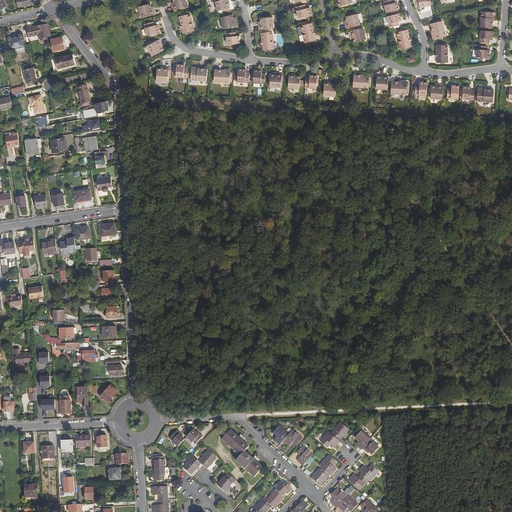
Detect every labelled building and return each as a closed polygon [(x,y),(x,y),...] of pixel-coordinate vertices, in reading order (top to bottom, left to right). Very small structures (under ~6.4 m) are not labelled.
[(171,0),(172,2),(173,4),(171,4),(172,10),(186,6),(184,0),(171,0)] [(227,0),(214,0),(217,11),(229,8),(227,1),(227,0)] [(392,0),(387,0),(383,1),(386,13),(398,9),(396,2),(393,3),(392,0)] [(151,9),(150,7),(149,3),(137,6),(140,17),(154,14),(153,9),(151,9)] [(305,4),(297,6),(299,18),(312,15),(310,7),(306,8),(305,4)] [(492,28),(492,20),(492,18),(494,16),(494,13),(493,12),(480,11),(479,27),(492,28)] [(345,16),(346,19),(346,21),(345,21),(346,28),(360,25),(357,13),(345,16)] [(401,21),(399,13),(387,16),(389,27),(399,25),(398,21),(401,21)] [(180,24),(181,27),(182,33),(193,31),(189,14),(178,16),(180,24)] [(233,19),(233,18),(232,14),(220,17),(222,28),(236,25),(235,19),(233,19)] [(260,29),(274,28),(273,17),(260,17),(261,21),(261,23),(259,23),(260,29)] [(433,32),(432,34),(433,38),(434,38),(446,35),(442,20),(430,23),(432,30),(433,32)] [(156,24),(153,25),(153,22),(143,24),(146,35),(158,32),(156,24)] [(47,23),(26,28),(28,37),(38,35),(39,39),(43,38),(51,36),(47,23)] [(313,32),(313,28),(311,23),(300,25),(305,43),(315,40),(313,32)] [(350,30),(351,36),(353,35),(353,37),(354,41),(366,38),(364,27),(350,30)] [(409,38),(408,35),(407,29),(396,32),(400,49),(411,46),(409,38)] [(493,39),(493,31),(480,30),(479,42),(488,42),(488,39),(493,39)] [(261,33),(262,41),(262,44),(263,50),(274,49),(273,31),(261,33)] [(235,32),(226,33),(227,44),(239,43),(239,35),(236,35),(235,32)] [(12,35),(7,37),(10,49),(26,45),(23,33),(17,34),(18,35),(12,37),(12,35)] [(53,51),(64,48),(61,37),(50,40),(53,51)] [(162,50),(160,47),(160,46),(161,45),(158,39),(146,46),(151,56),(162,50)] [(436,44),(436,53),(436,56),(436,62),(447,62),(448,45),(436,44)] [(486,50),(486,46),(477,45),(476,57),(490,57),(491,50),(486,50)] [(58,68),(75,65),(72,55),(56,58),(58,68)] [(180,77),(187,77),(187,68),(184,68),(184,64),(176,64),(175,77),(180,77)] [(197,68),(196,67),(192,66),(191,68),(190,80),(206,81),(207,69),(200,68),(197,68)] [(162,69),(160,69),(156,69),(156,81),(168,82),(168,67),(162,67),(162,69)] [(27,84),(36,81),(33,68),(24,70),(27,84)] [(248,81),(249,73),(245,73),(245,68),(237,68),(236,80),(248,81)] [(229,69),(225,69),(223,70),(221,70),(214,70),(213,82),(229,83),(230,71),(229,69)] [(264,82),(265,74),(261,74),(261,69),(253,69),(252,82),(264,82)] [(276,74),(274,74),(270,74),(270,86),(281,87),(282,73),(276,73),(276,74)] [(300,76),(297,76),(295,76),(295,74),(289,73),(287,88),(299,88),(300,76)] [(309,79),(305,78),(305,87),(316,88),(317,75),(309,74),(309,79)] [(368,74),(365,74),(363,76),(361,76),(353,75),(352,87),(368,88),(369,76),(368,74)] [(375,90),(387,90),(388,76),(382,75),(382,77),(380,77),(376,77),(375,90)] [(330,83),(330,82),(324,81),(323,96),(335,97),(335,84),(332,84),(330,83)] [(406,81),(402,81),(401,82),(399,82),(391,82),(390,94),(406,95),(407,83),(406,81)] [(426,96),(427,83),(419,83),(419,86),(415,85),(414,95),(426,96)] [(430,99),(442,100),(443,86),(437,86),(437,87),(434,87),(431,87),(430,99)] [(458,99),(459,86),(451,86),(450,89),(447,89),(446,99),(458,99)] [(84,89),(84,87),(76,88),(80,104),(89,102),(86,89),(84,89)] [(462,99),(473,100),(474,91),(470,90),(470,87),(462,87),(462,99)] [(493,90),(485,90),(483,90),(482,88),(478,88),(477,89),(476,101),(492,102),(493,90)] [(41,103),(39,96),(29,99),(31,107),(33,106),(35,114),(45,112),(43,103),(41,103)] [(11,102),(10,98),(0,99),(0,110),(12,108),(11,102)] [(97,105),(99,116),(111,113),(109,103),(97,105)] [(92,118),(92,115),(91,109),(81,111),(83,120),(87,119),(88,118),(92,118)] [(37,119),(38,121),(40,120),(40,122),(43,122),(43,125),(48,124),(47,117),(40,118),(40,119),(37,119)] [(90,123),(88,124),(82,124),(81,126),(82,132),(91,130),(91,128),(99,127),(97,118),(89,119),(90,123)] [(53,125),(40,129),(41,134),(47,133),(46,132),(54,129),(53,125)] [(7,148),(12,148),(12,146),(15,146),(19,145),(17,134),(12,134),(13,136),(5,137),(7,148)] [(90,149),(91,150),(96,149),(95,136),(83,137),(85,149),(90,149)] [(51,140),(52,152),(66,150),(64,150),(63,146),(65,146),(64,138),(51,140)] [(37,139),(25,141),(27,154),(39,153),(37,139)] [(94,156),(96,168),(107,166),(106,162),(105,162),(104,154),(105,154),(105,150),(96,151),(97,155),(94,156)] [(111,176),(96,178),(98,190),(102,189),(104,191),(107,190),(108,188),(112,188),(111,176)] [(89,189),(74,191),(76,203),(86,202),(86,199),(90,199),(89,189)] [(4,200),(12,199),(11,192),(3,193),(4,200)] [(62,195),(62,193),(53,195),(54,205),(64,204),(63,200),(65,199),(64,195),(62,195)] [(45,194),(35,196),(36,208),(47,206),(45,194)] [(25,195),(16,197),(17,206),(26,205),(25,195)] [(114,222),(99,224),(101,235),(115,232),(114,222)] [(75,228),(77,239),(89,237),(88,226),(75,228)] [(64,242),(60,242),(61,255),(63,257),(67,256),(69,254),(69,252),(76,251),(75,248),(74,237),(66,238),(66,241),(66,242),(64,243),(64,242)] [(50,241),(47,242),(42,242),(43,252),(48,251),(52,251),(52,253),(57,252),(55,238),(50,239),(50,240),(50,241)] [(29,250),(35,249),(33,239),(29,239),(26,240),(18,241),(20,253),(23,253),(24,255),(30,254),(29,250)] [(0,240),(0,250),(4,250),(4,252),(14,251),(15,251),(13,241),(13,242),(3,243),(2,240),(0,240)] [(96,260),(96,247),(94,247),(94,252),(89,252),(89,248),(85,248),(86,260),(96,260)] [(30,267),(23,268),(24,278),(31,277),(30,267)] [(102,270),(102,280),(114,280),(114,270),(102,270)] [(28,288),(30,298),(43,296),(42,286),(28,288)] [(111,288),(101,288),(101,300),(105,299),(105,296),(111,296),(111,288)] [(16,296),(9,298),(10,306),(23,304),(21,296),(16,296)] [(106,317),(118,317),(118,312),(116,312),(116,306),(106,306),(106,317)] [(64,319),(64,315),(63,315),(63,313),(63,309),(52,309),(53,320),(64,319)] [(114,332),(114,326),(102,326),(102,337),(116,336),(115,332),(114,332)] [(72,327),(59,328),(60,338),(73,337),(73,333),(72,333),(72,327)] [(19,348),(11,349),(12,363),(15,363),(15,369),(24,369),(24,362),(31,362),(30,352),(19,352),(19,348)] [(83,362),(95,361),(95,358),(97,358),(96,354),(95,354),(94,350),(81,350),(81,353),(82,353),(83,356),(77,356),(78,362),(83,362)] [(39,362),(52,362),(52,351),(39,351),(39,362)] [(116,364),(108,365),(109,374),(121,373),(121,364),(116,364)] [(41,386),(53,386),(53,375),(40,375),(41,386)] [(101,396),(107,402),(118,391),(112,385),(101,396)] [(86,386),(74,386),(75,400),(81,400),(81,404),(87,404),(86,386)] [(41,399),(41,397),(41,392),(40,392),(40,389),(35,390),(36,400),(40,400),(40,403),(39,403),(40,411),(49,411),(49,403),(46,403),(46,399),(41,399)] [(5,411),(17,411),(16,397),(5,397),(5,411)] [(69,413),(69,412),(70,412),(70,399),(60,400),(60,412),(67,412),(67,413),(69,413)] [(334,431),(331,434),(339,440),(341,438),(342,438),(349,429),(341,422),(333,430),(334,431)] [(284,441),(290,434),(280,425),(274,432),(278,435),(274,440),(280,445),(284,441)] [(193,430),(186,438),(192,443),(193,442),(196,444),(202,437),(197,432),(196,433),(193,430)] [(240,457),(245,452),(249,447),(243,442),(245,439),(241,436),(239,438),(230,430),(222,440),(240,457)] [(290,434),(284,441),(289,446),(293,442),(297,446),(303,439),(294,430),(290,434)] [(362,450),(363,448),(370,441),(372,439),(362,430),(356,436),(360,440),(356,444),(362,450)] [(172,442),(178,447),(184,440),(181,437),(182,436),(177,431),(170,439),(172,441),(172,442)] [(339,440),(331,434),(329,431),(320,441),(327,448),(331,444),(335,447),(340,441),(339,440)] [(89,434),(75,435),(76,447),(90,447),(89,434)] [(97,447),(106,446),(106,436),(96,436),(97,447)] [(62,452),(72,451),(71,440),(61,440),(62,452)] [(370,441),(363,448),(369,453),(370,452),(373,454),(379,448),(373,442),(373,443),(370,441)] [(24,442),(24,452),(34,452),(34,442),(24,442)] [(311,458),(313,455),(303,446),(297,453),(301,456),(297,460),(304,466),(311,458)] [(42,453),(42,459),(54,458),(54,447),(41,447),(42,451),(41,451),(41,453),(42,453)] [(201,459),(199,462),(201,464),(206,469),(209,466),(209,467),(217,458),(209,451),(201,459)] [(245,452),(240,457),(236,461),(255,478),(263,468),(258,463),(259,461),(255,457),(253,459),(245,452)] [(116,464),(120,464),(128,463),(127,453),(116,454),(116,464)] [(320,466),(322,468),(330,474),(332,476),(337,470),(333,466),(336,462),(329,456),(320,466)] [(155,469),(164,468),(164,460),(163,461),(163,457),(153,458),(153,465),(155,465),(155,469)] [(201,464),(199,462),(193,457),(191,459),(190,459),(183,468),(191,475),(199,467),(198,466),(201,464)] [(111,464),(108,465),(109,481),(121,480),(120,464),(116,464),(111,464)] [(362,475),(369,481),(370,482),(379,472),(372,466),(369,470),(365,467),(359,472),(362,475)] [(164,468),(155,469),(155,473),(153,473),(154,480),(164,479),(164,476),(165,476),(164,468)] [(328,477),(330,474),(322,468),(320,470),(312,478),(321,486),(328,477)] [(360,491),(369,481),(362,475),(359,479),(354,475),(349,481),(360,491)] [(220,483),(220,484),(218,486),(226,493),(231,488),(229,486),(232,484),(225,477),(220,483)] [(276,490),(283,496),(286,493),(287,494),(292,489),(284,482),(282,484),(281,484),(276,489),(276,490)] [(24,484),(25,497),(37,496),(37,484),(24,484)] [(158,496),(158,501),(167,500),(167,487),(152,488),(153,496),(158,496)] [(338,507),(347,496),(337,488),(331,495),(335,499),(331,503),(337,508),(338,507)] [(265,497),(264,498),(271,506),(274,508),(277,506),(285,497),(283,496),(276,490),(268,498),(269,498),(267,500),(265,497)] [(347,496),(338,507),(344,511),(348,507),(352,511),(358,504),(348,495),(347,496)] [(256,511),(266,511),(270,508),(269,508),(271,506),(264,498),(261,501),(253,509),(256,511)] [(373,511),(377,508),(368,499),(361,506),(366,510),(363,511),(373,511)] [(168,511),(167,500),(158,501),(159,507),(153,507),(153,511),(168,511)] [(292,511),(306,511),(305,510),(308,506),(302,501),(292,511)]
